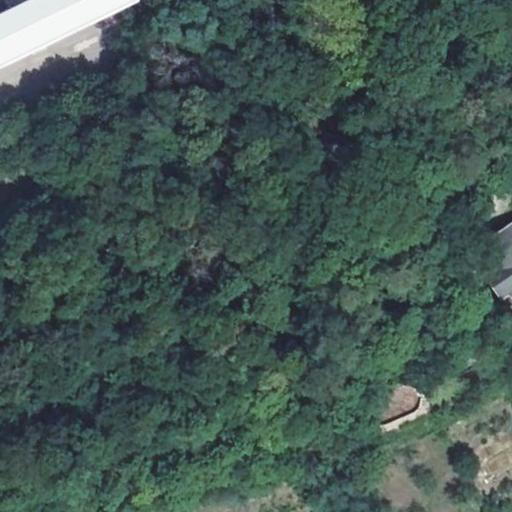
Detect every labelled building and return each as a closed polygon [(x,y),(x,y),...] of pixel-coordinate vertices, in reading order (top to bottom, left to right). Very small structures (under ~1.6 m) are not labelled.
[(0,62),(126,0),(27,0),(0,13),(0,62)] [(511,288),(511,315),(508,318),(511,324),(511,220),(483,239),(511,288)] [(511,288),(483,239),(474,245),(511,305),(511,288)] [(511,335),(501,321),(434,363),(443,377),(511,335)] [(511,337),(511,335),(443,377),(446,383),(511,342),(511,337)]
